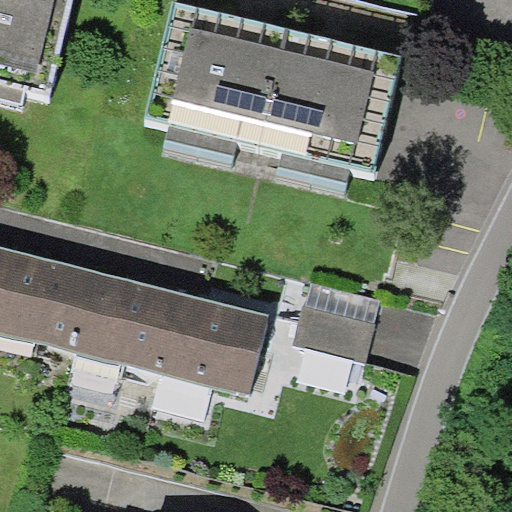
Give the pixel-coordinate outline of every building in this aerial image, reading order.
[(0,0),(0,97),(44,108),(69,0),(0,0)] [(143,133),(370,188),(397,74),(327,57),(241,36),(171,20),(143,133)] [(0,283),(0,339),(72,358),(90,288),(5,266),(0,283)] [(72,358),(158,380),(176,311),(90,288),(72,358)] [(293,352),(361,370),(376,310),(308,293),(293,352)] [(158,380),(244,402),(262,333),(176,311),(158,380)]
